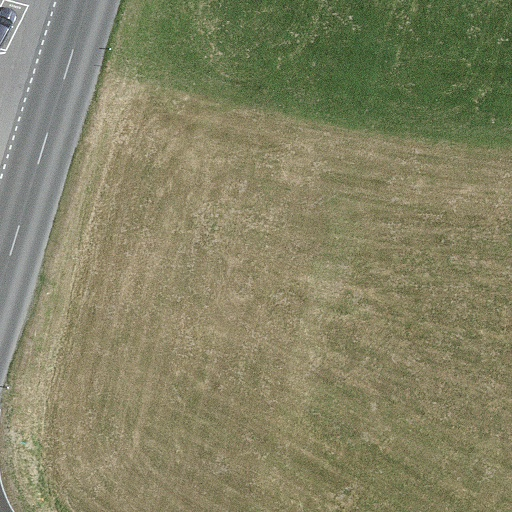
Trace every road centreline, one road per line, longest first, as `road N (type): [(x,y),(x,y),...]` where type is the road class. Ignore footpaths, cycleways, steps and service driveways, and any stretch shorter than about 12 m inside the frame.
road 1 (track): [(53,108),(333,157),(511,177)]
road 2 (secondary): [(89,0),(0,280)]
